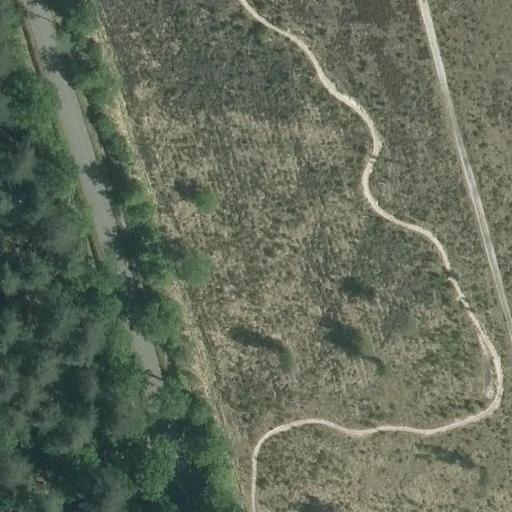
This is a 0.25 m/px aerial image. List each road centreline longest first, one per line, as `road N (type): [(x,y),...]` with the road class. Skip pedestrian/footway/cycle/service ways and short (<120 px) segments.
road 1 (tertiary): [(192,511),(33,0)]
road 2 (track): [(420,0),(511,337)]
